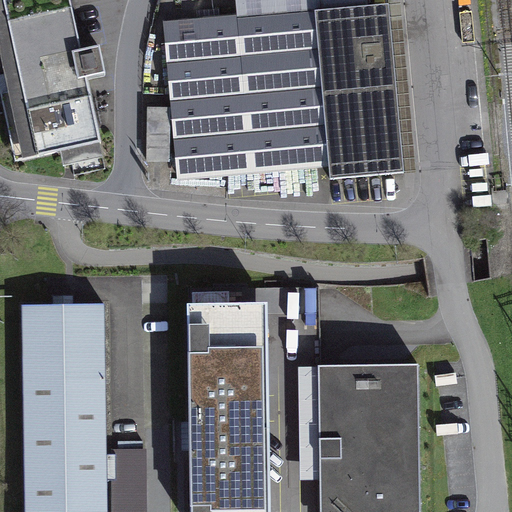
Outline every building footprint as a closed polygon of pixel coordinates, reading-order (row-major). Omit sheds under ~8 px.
[(0,0),(0,40),(25,153),(62,145),(66,163),(103,155),(99,137),(84,73),(96,70),(107,68),(99,32),(79,37),(70,0),(0,0)] [(165,22),(176,177),(329,167),(330,179),(397,175),(385,5),(363,6),(362,0),(236,0),(238,17),(185,21),(165,22)] [(272,511),(266,300),(189,300),(192,440),(193,511),(272,511)] [(24,314),(27,511),(109,511),(109,488),(116,488),(116,511),(145,511),(145,497),(142,497),(142,459),(117,459),(117,465),(108,465),(106,313),(62,314),(24,314)] [(419,511),(416,362),(320,363),(321,511),(419,511)]
